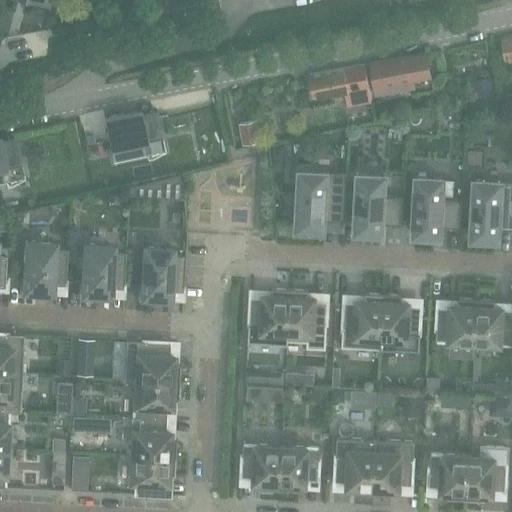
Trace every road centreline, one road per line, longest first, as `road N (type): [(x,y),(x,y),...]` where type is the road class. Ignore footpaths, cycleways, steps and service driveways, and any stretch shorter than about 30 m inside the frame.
road 1 (unclassified): [(61,105),(511,17)]
road 2 (residential): [(511,264),(215,249),(211,325)]
road 3 (residential): [(0,314),(211,325)]
road 4 (residential): [(61,105),(104,70),(212,36),(234,8)]
road 5 (residential): [(211,325),(201,511)]
